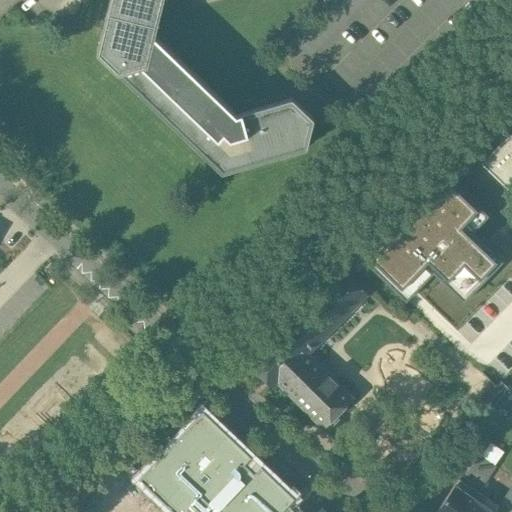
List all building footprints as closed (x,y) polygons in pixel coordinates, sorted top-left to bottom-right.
[(108,0),(95,53),(222,174),(306,150),(313,120),(291,99),(235,115),(153,36),(162,0),(108,0)] [(511,135),(510,133),(481,163),(510,191),(511,189),(511,135)] [(444,171),(361,257),(407,301),(434,273),(457,295),(465,287),(472,294),(496,270),(488,263),(496,255),(473,232),(482,223),(476,217),(483,209),(444,171)] [(341,269),(248,362),(274,388),(278,383),(323,429),(353,399),(308,354),(367,295),(341,269)] [(96,302),(92,307),(99,314),(104,310),(96,302)] [(192,417),(164,446),(183,464),(183,465),(206,442),(211,436),(192,417)] [(206,442),(183,465),(183,464),(180,468),(189,477),(215,450),(206,442)] [(279,511),(215,450),(189,477),(225,511),(279,511)] [(485,459),(467,485),(470,486),(478,492),(496,466),(485,459)] [(456,484),(436,511),(464,511),(478,492),(470,486),(466,492),(456,484)] [(478,492),(464,511),(493,511),(498,505),(478,492)]
